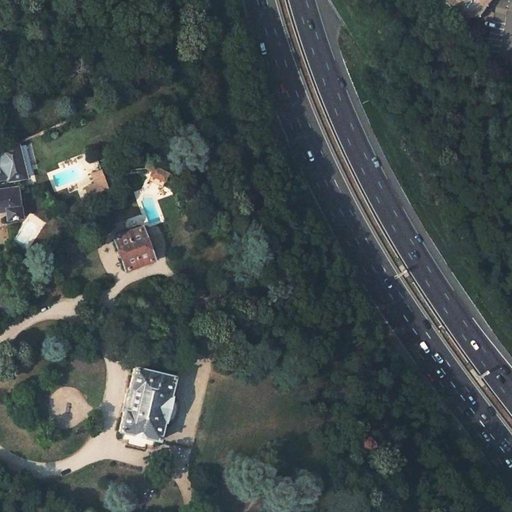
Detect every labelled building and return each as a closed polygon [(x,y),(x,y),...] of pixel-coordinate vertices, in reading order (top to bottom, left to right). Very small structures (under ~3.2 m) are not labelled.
[(489,0),(440,0),(441,4),(461,19),(477,17),(489,0)] [(107,105),(118,100),(115,91),(103,96),(107,105)] [(6,182),(24,177),(15,145),(0,151),(0,179),(6,179),(6,182)] [(100,170),(89,173),(91,184),(83,186),(86,197),(105,193),(100,170)] [(0,190),(0,212),(5,212),(7,220),(19,218),(16,189),(0,190)] [(150,262),(138,228),(112,237),(124,271),(150,262)] [(172,377),(130,367),(124,392),(128,393),(124,411),(121,410),(115,434),(156,444),(172,377)]
